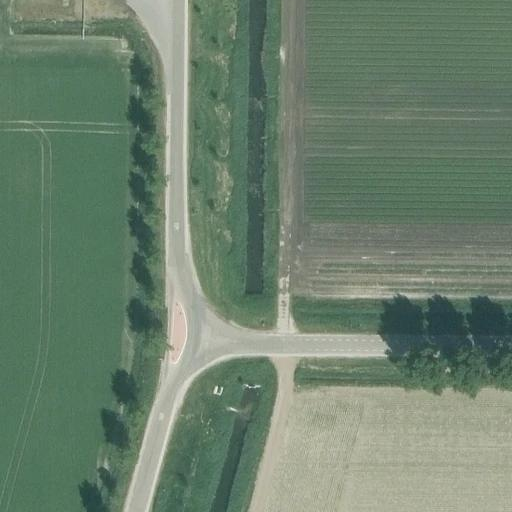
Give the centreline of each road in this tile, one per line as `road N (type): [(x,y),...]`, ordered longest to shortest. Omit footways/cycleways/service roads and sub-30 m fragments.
road 1 (unclassified): [(198,340),(175,257),(177,0)]
road 2 (unclassified): [(511,348),(198,340)]
road 3 (unclassified): [(136,511),(164,402),(198,340)]
